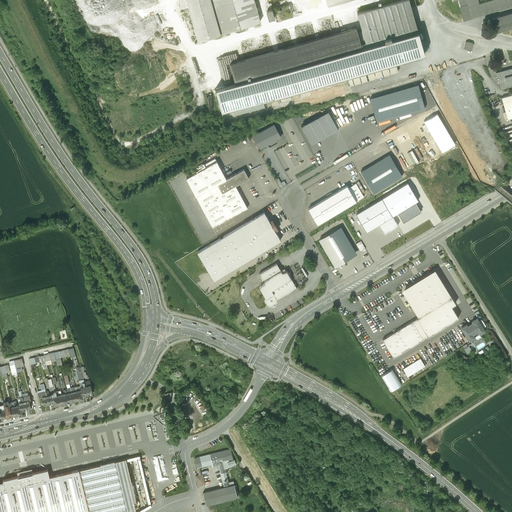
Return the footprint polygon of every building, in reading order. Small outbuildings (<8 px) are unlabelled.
[(188,5),(198,39),(260,22),(253,0),(178,0),(181,7),(188,5)] [(356,27),(230,64),(235,83),(222,87),(215,89),(222,111),(233,108),(235,115),(264,106),(262,99),(346,75),(349,85),(398,71),(395,61),(414,56),(424,53),(408,0),(401,0),(357,13),(362,30),(357,31),(356,27)] [(461,9),(464,20),(511,5),(511,0),(490,0),(479,3),(478,0),(452,0),(453,1),(456,0),(459,0),(462,8),(461,9)] [(276,9),(268,10),(270,19),(278,18),(276,9)] [(511,12),(492,18),(496,33),(501,31),(511,28),(511,12)] [(466,41),(465,48),(473,50),(474,43),(466,41)] [(511,68),(496,73),(501,89),(511,86),(511,68)] [(470,111),(494,166),(504,162),(488,126),(478,125),(483,123),(480,123),(480,118),(483,124),(485,123),(477,104),(474,105),(474,102),(477,101),(471,100),(472,95),(468,94),(468,87),(461,71),(452,75),(467,109),(466,109),(466,111),(466,113),(461,113),(456,101),(453,101),(466,129),(466,120),(466,119),(466,113),(470,111)] [(418,84),(370,98),(377,122),(425,108),(418,84)] [(511,94),(501,98),(507,119),(511,117),(511,94)] [(301,125),(311,144),(338,130),(328,111),(301,125)] [(281,137),(274,125),(254,136),(260,148),(281,137)] [(476,149),(480,147),(473,130),(468,132),(476,149)] [(389,154),(361,171),(373,193),(402,176),(389,154)] [(199,172),(186,178),(212,227),(214,226),(231,217),(248,208),(240,195),(243,193),(240,189),(238,190),(236,186),(249,179),(244,170),(226,179),(215,159),(198,169),(199,172)] [(348,187),(356,200),(363,196),(356,183),(348,187)] [(382,198),(392,216),(397,212),(415,202),(418,200),(408,183),(382,198)] [(347,185),(308,208),(318,223),(356,200),(348,187),(347,185)] [(382,198),(356,214),(366,231),(379,224),(384,233),(398,225),(392,216),(382,198)] [(415,202),(397,212),(403,221),(421,211),(415,202)] [(281,240),(264,212),(197,252),(213,279),(281,240)] [(231,217),(214,226),(217,232),(234,223),(231,217)] [(354,255),(338,228),(319,239),(335,266),(354,255)] [(356,242),(360,250),(365,247),(361,240),(356,242)] [(267,305),(271,306),(272,305),(273,306),(275,305),(275,303),(277,303),(277,300),(297,288),(286,270),(260,286),(260,288),(266,298),(265,301),(267,305)] [(435,271),(404,290),(420,315),(382,338),(393,356),(458,317),(451,305),(455,303),(435,271)] [(461,327),(469,340),(474,336),(473,335),(475,334),(476,334),(477,333),(476,333),(479,332),(480,333),(485,330),(477,317),(472,320),(473,322),(467,325),(466,324),(461,327)] [(44,355),(39,356),(43,369),(48,367),(46,361),(44,355)] [(403,368),(407,375),(425,365),(420,357),(403,368)] [(88,385),(83,364),(79,365),(85,382),(86,386),(88,385)] [(392,389),(403,383),(394,367),(383,373),(392,389)] [(42,390),(37,391),(39,398),(42,397),(43,402),(44,405),(49,404),(46,391),(45,389),(42,390)] [(30,395),(23,397),(24,401),(26,409),(28,409),(29,408),(29,409),(31,408),(31,405),(29,400),(31,399),(30,395)] [(8,401),(4,402),(4,404),(7,416),(9,416),(12,415),(10,407),(8,401)] [(230,449),(194,458),(197,468),(199,467),(211,464),(212,467),(218,465),(224,487),(234,485),(233,481),(228,482),(225,469),(236,464),(234,459),(229,462),(228,460),(233,459),(230,449)] [(4,482),(0,483),(0,511),(130,511),(139,510),(126,459),(50,477),(48,469),(25,474),(3,480),(4,482)] [(203,483),(197,484),(198,486),(201,485),(203,492),(205,492),(203,485),(205,484),(203,474),(201,475),(199,467),(197,468),(199,475),(195,476),(196,478),(201,476),(203,483)] [(203,492),(203,493),(206,505),(237,497),(234,485),(224,487),(205,492),(203,492)]
